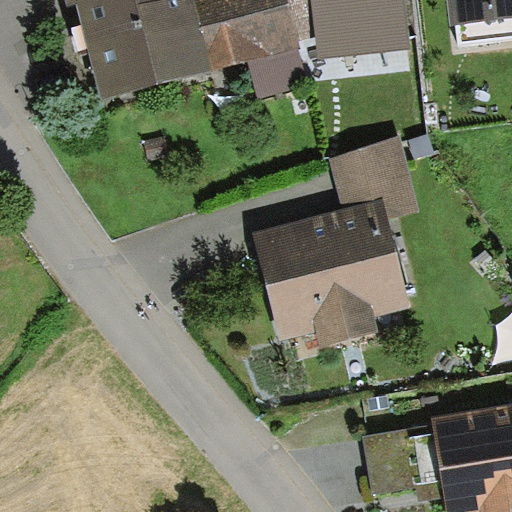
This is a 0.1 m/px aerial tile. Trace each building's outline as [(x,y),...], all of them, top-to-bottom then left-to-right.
[(83,0),(111,101),(314,47),(301,0),(83,0)] [(409,0),(323,0),(328,57),(414,49),(409,0)] [(511,0),(447,0),(451,34),(511,27),(511,0)] [(383,203),(263,229),(288,340),(408,314),(383,203)] [(511,511),(511,419),(433,431),(444,511),(511,511)]
